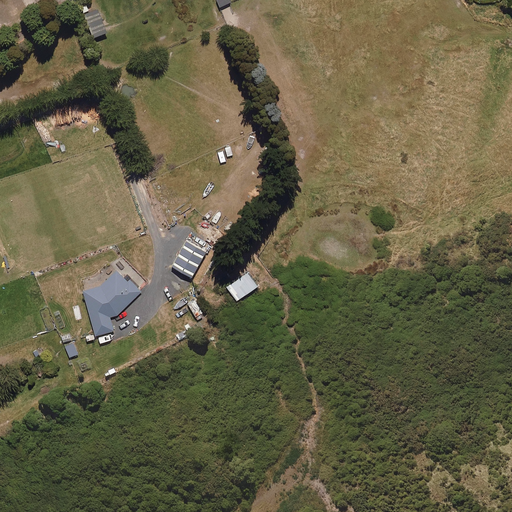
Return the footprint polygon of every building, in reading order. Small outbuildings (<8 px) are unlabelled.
[(98,9),(89,12),(86,5),(81,7),(94,37),(107,32),(98,9)] [(185,278),(179,262),(172,265),(178,281),(185,278)] [(130,279),(128,282),(118,271),(103,285),(83,291),(96,336),(114,331),(113,320),(142,291),(130,279)] [(238,301),(259,286),(249,272),(228,286),(238,301)] [(195,311),(202,304),(197,299),(190,305),(195,311)] [(73,339),(70,333),(60,337),(63,343),(73,339)] [(70,358),(78,353),(73,343),(64,347),(70,358)]
